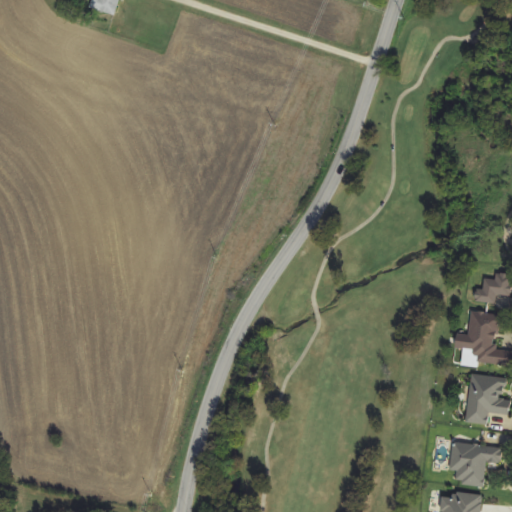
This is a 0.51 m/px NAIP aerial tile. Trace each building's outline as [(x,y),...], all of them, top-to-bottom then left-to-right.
[(96,0),(94,10),(117,16),(121,0),(96,0)] [(511,296),(511,295),(511,275),(497,274),(497,281),(485,280),(485,291),(478,290),(477,303),(496,305),(497,295),(511,296)] [(511,366),(511,352),(499,352),(501,314),(469,313),(466,364),(511,366)] [(510,417),(511,400),(511,399),(506,398),(508,380),(473,376),(468,422),(489,425),(490,414),(510,417)] [(485,487),(488,463),(502,465),(504,448),(455,443),(452,471),(459,472),(457,484),(485,487)]
